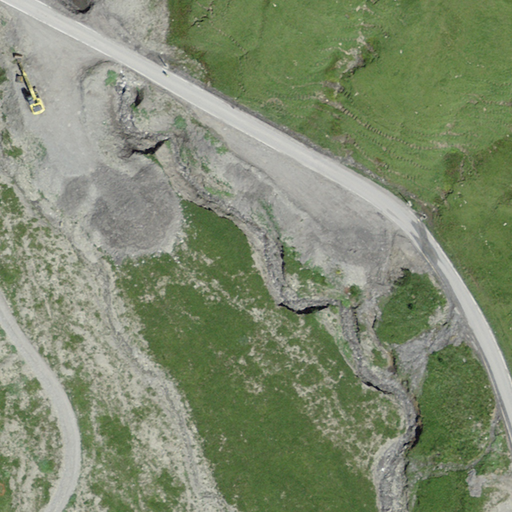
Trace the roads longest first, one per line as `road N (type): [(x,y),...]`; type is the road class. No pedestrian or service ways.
road 1 (tertiary): [(511,410),(464,299),(396,211),(17,0)]
road 2 (track): [(55,511),(67,482),(70,434),(0,312)]
